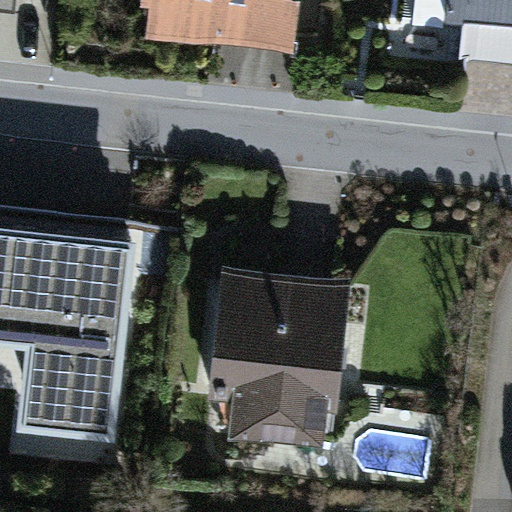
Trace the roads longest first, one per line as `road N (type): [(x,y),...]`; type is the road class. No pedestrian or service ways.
road 1 (residential): [(0,95),(511,155)]
road 2 (unknown): [(511,331),(487,511)]
